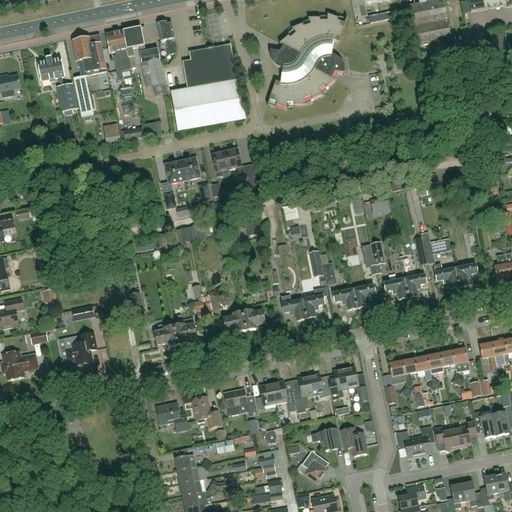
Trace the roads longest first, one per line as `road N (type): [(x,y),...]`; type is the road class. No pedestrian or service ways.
road 1 (residential): [(139,385),(113,244),(118,235),(464,161)]
road 2 (residential): [(139,385),(366,338)]
road 3 (primary): [(0,35),(164,0)]
road 4 (residential): [(366,338),(511,310)]
road 5 (residential): [(379,480),(389,449),(366,338)]
road 6 (residential): [(0,412),(139,385)]
road 7 (residential): [(511,457),(379,480)]
road 8 (residential): [(233,0),(258,130)]
road 9 (residential): [(161,511),(139,385)]
